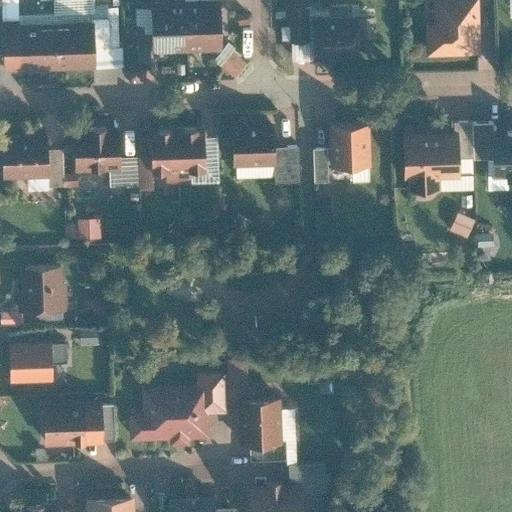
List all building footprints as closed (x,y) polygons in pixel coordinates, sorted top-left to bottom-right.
[(92,0),(92,14),(106,13),(105,0),(92,0)] [(477,51),(475,0),(434,0),(435,25),(428,25),(428,53),(477,51)] [(218,1),(185,2),(186,52),(219,52),(218,1)] [(186,52),(185,2),(153,2),(154,53),(186,52)] [(357,17),(315,18),(316,59),(358,58),(357,17)] [(54,70),(53,23),(21,23),(21,71),(54,70)] [(86,23),(53,23),(54,70),(86,70),(86,23)] [(147,42),(123,42),(124,66),(147,66),(147,42)] [(231,48),(219,63),(235,75),(247,60),(231,48)] [(177,163),(177,121),(151,122),(151,164),(177,163)] [(204,121),(177,121),(177,163),(205,163),(204,121)] [(273,122),(231,123),(232,162),(274,161),(273,144),(273,122)] [(366,160),(366,123),(332,123),(332,160),(366,160)] [(117,124),(74,124),(74,165),(118,164),(117,124)] [(454,129),(400,130),(400,173),(406,172),(406,184),(436,182),(435,172),(455,172),(454,129)] [(511,129),(489,130),(490,175),(511,174),(511,129)] [(45,131),(1,132),(1,174),(45,173),(45,147),(45,131)] [(273,144),(274,161),(274,181),(298,180),(297,143),(273,144)] [(45,147),(45,173),(46,182),(61,182),(60,146),(45,147)] [(237,211),(230,222),(243,230),(250,219),(237,211)] [(456,211),(448,229),(465,236),(473,219),(456,211)] [(100,234),(100,213),(78,214),(79,235),(100,234)] [(216,217),(197,218),(198,232),(216,231),(216,217)] [(480,257),(495,256),(493,235),(479,236),(480,257)] [(63,264),(20,266),(22,308),(65,305),(63,264)] [(19,308),(0,308),(0,321),(19,321),(19,308)] [(76,324),(46,324),(46,337),(76,337),(76,324)] [(68,338),(54,338),(54,355),(67,356),(68,338)] [(8,340),(8,376),(50,376),(49,340),(8,340)] [(328,363),(314,364),(315,382),(330,381),(328,363)] [(225,405),(224,368),(197,368),(198,381),(143,383),(144,408),(130,409),(131,439),(210,436),(209,405),(225,405)] [(80,402),(44,403),(44,440),(86,440),(86,417),(108,417),(107,394),(80,395),(80,402)] [(280,396),(242,398),(245,440),(249,440),(250,459),(283,457),(280,396)] [(288,482),(247,484),(247,511),(299,511),(298,482),(326,481),(325,462),(288,463),(288,482)] [(134,511),(134,493),(86,495),(86,511),(134,511)] [(213,495),(169,495),(169,511),(229,511),(230,506),(213,506),(213,495)]
